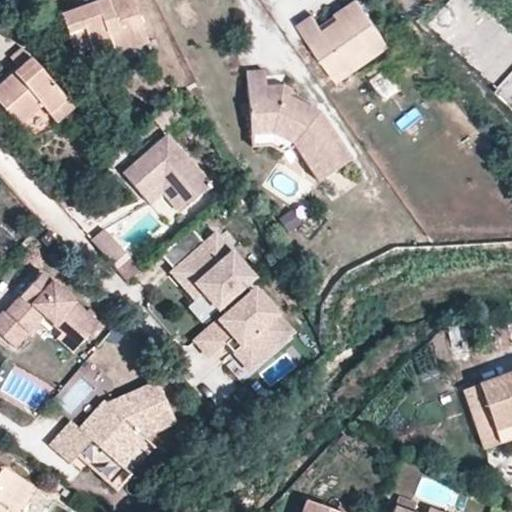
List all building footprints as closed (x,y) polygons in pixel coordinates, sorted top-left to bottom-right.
[(148,42),(131,0),(100,0),(59,15),(74,54),(89,48),(93,57),(111,49),(114,55),(148,42)] [(390,47),(358,1),(343,11),(346,16),(339,21),(323,32),(313,17),(298,27),(334,80),(349,69),(346,65),(369,49),(375,57),(390,47)] [(488,72),(506,79),(511,65),(511,26),(451,1),(437,33),(494,58),(488,72)] [(346,16),(343,11),(335,16),(339,21),(346,16)] [(67,100),(24,49),(11,60),(19,71),(0,87),(0,103),(19,126),(42,106),(50,116),(67,100)] [(375,57),(369,49),(346,65),(349,69),(334,80),(338,85),(353,74),(352,73),(375,57)] [(311,109),(289,98),(267,99),(266,87),(265,71),(246,73),(251,136),(272,134),(275,130),(295,140),(293,145),(319,183),(352,161),(320,113),(316,116),(311,109)] [(511,76),(496,93),(511,107),(511,76)] [(292,91),(283,86),(266,87),(267,99),(289,98),(292,91)] [(75,109),(67,100),(50,116),(56,125),(75,109)] [(171,104),(154,119),(165,130),(181,115),(171,104)] [(122,174),(145,200),(165,183),(187,209),(214,185),(169,134),(122,174)] [(180,214),(187,209),(165,183),(145,200),(151,207),(164,196),(180,214)] [(254,278),(217,236),(207,245),(194,230),(164,256),(177,271),(174,273),(196,299),(203,293),(217,309),(220,307),(226,314),(196,342),(210,357),(225,343),(249,370),(293,331),(254,288),(253,289),(248,283),(254,278)] [(130,260),(105,233),(93,243),(116,272),(130,260)] [(116,272),(125,280),(128,284),(141,273),(130,260),(116,272)] [(0,334),(15,348),(30,332),(23,327),(38,310),(44,316),(61,332),(67,325),(83,338),(97,324),(40,274),(7,312),(5,309),(0,314),(0,334)] [(30,332),(44,316),(38,310),(23,327),(30,332)] [(71,353),(83,338),(67,325),(61,332),(55,338),(71,353)] [(511,374),(464,391),(478,431),(492,426),(494,431),(511,424),(511,374)] [(51,447),(71,464),(77,457),(91,441),(118,465),(143,438),(143,437),(173,422),(154,381),(107,403),(104,401),(80,429),(72,422),(51,447)] [(511,424),(494,431),(499,445),(511,440),(511,424)] [(485,450),(499,445),(494,431),(492,426),(478,431),(485,450)] [(116,491),(154,447),(143,438),(118,465),(91,441),(77,457),(116,491)] [(0,511),(7,511),(8,511),(23,511),(38,489),(0,465),(0,511)] [(336,511),(308,501),(303,511),(336,511)]
